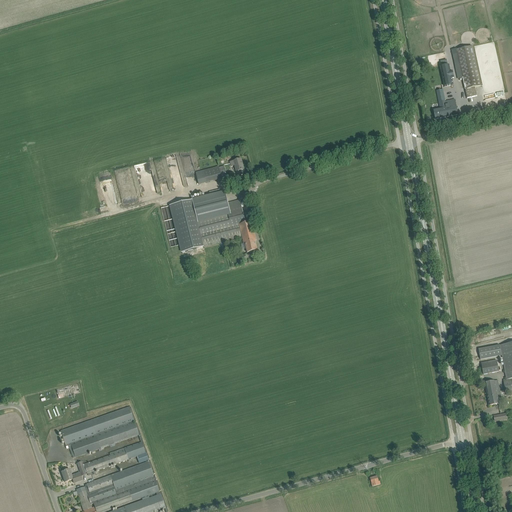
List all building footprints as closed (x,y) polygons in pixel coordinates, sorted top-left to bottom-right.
[(454,54),(460,79),(463,78),(467,98),(477,96),(475,87),(481,86),(472,47),(457,50),(457,53),(454,54)] [(440,67),(445,87),(453,85),(452,79),(454,78),(452,71),(450,72),(449,65),(440,67)] [(437,91),(440,109),(434,110),(435,119),(458,115),(455,100),(445,102),(443,90),(437,91)] [(244,170),(241,159),(230,162),(231,167),(235,166),(236,172),(244,170)] [(227,178),(224,166),(219,168),(219,167),(196,173),(199,185),(227,178)] [(228,203),(225,192),(192,200),(204,247),(242,238),(239,225),(246,223),(240,200),(228,203)] [(197,249),(186,202),(161,208),(171,247),(181,244),(182,252),(197,249)] [(257,250),(255,241),(257,241),(252,221),(246,223),(239,225),(242,238),(244,244),(245,243),(247,253),(257,250)] [(511,343),(479,349),(481,360),(502,356),(506,379),(504,380),(506,395),(511,394),(511,343)] [(481,364),(483,375),(499,372),(497,361),(481,364)] [(485,383),(490,406),(499,404),(497,392),(500,391),(498,380),(490,382),(485,383)] [(65,430),(60,432),(67,449),(68,449),(67,447),(69,446),(73,458),(98,449),(99,451),(102,450),(101,448),(138,436),(141,443),(109,454),(110,455),(82,465),(85,473),(86,473),(87,474),(88,474),(88,476),(92,475),(92,476),(95,475),(94,472),(128,460),(129,462),(131,461),(131,459),(141,456),(137,458),(139,463),(145,461),(146,463),(86,484),(87,485),(85,485),(85,487),(76,490),(77,492),(78,496),(83,511),(92,508),(91,505),(94,504),(97,511),(102,511),(119,506),(156,493),(156,494),(157,496),(149,498),(149,497),(142,499),(142,501),(111,511),(156,511),(165,509),(165,511),(167,511),(168,511),(167,507),(161,491),(159,486),(131,407),(65,430)] [(493,416),(495,422),(507,420),(506,414),(493,416)] [(85,473),(82,465),(81,462),(77,464),(82,476),(86,475),(85,473)] [(72,476),(69,469),(61,472),(65,482),(73,480),(74,483),(82,481),(79,473),(72,476)] [(379,482),(377,476),(370,478),(373,487),(380,485),(380,482),(379,482)]
